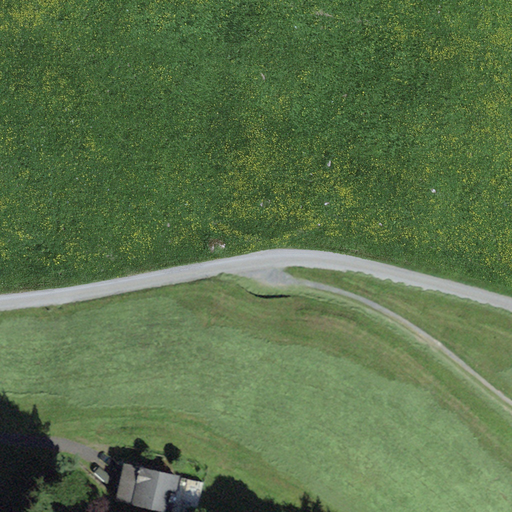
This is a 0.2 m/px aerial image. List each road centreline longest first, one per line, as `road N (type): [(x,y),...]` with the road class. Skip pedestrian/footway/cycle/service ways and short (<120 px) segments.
road 1 (unclassified): [(511,309),(360,268),(279,257),(0,303)]
road 2 (track): [(250,260),(274,278),(360,303),(422,338),(511,412)]
